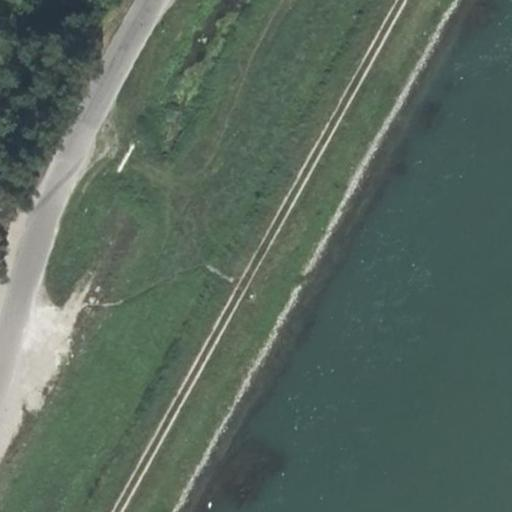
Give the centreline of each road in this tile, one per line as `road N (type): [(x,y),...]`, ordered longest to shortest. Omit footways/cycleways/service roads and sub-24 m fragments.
road 1 (track): [(406,0),(123,511)]
road 2 (track): [(280,0),(180,181),(0,435)]
